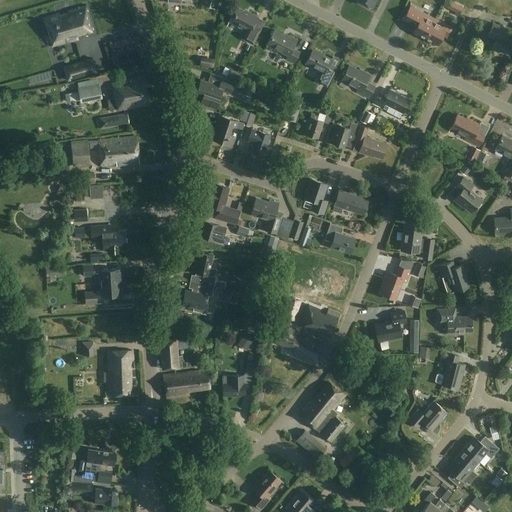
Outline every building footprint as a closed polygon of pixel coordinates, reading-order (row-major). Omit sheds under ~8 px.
[(218,0),(201,0),(200,4),(215,10),(218,0)] [(355,0),(372,9),(376,0),(355,0)] [(462,6),(448,0),(444,0),(441,6),(458,15),(462,6)] [(95,35),(86,5),(68,10),(69,13),(59,16),(59,13),(43,18),(46,27),(51,25),(55,38),(81,30),(84,38),(95,35)] [(393,29),(402,10),(391,5),(382,24),(393,29)] [(414,32),(425,38),(435,18),(411,6),(403,20),(416,27),(414,32)] [(249,14),(237,8),(229,22),(247,31),(243,39),(253,45),(261,30),(254,26),(258,18),(250,13),(249,14)] [(446,38),(448,32),(451,27),(435,18),(425,38),(426,39),(438,45),(442,36),(446,38)] [(508,31),(494,24),(488,37),(496,41),(492,48),(508,56),(511,47),(511,41),(504,38),(508,31)] [(288,37),(274,31),(267,45),(288,55),(286,59),(294,63),(299,52),(293,49),(297,40),(288,36),(288,37)] [(332,60),(313,51),(306,64),(322,72),(317,83),(327,88),(335,71),(328,67),(332,60)] [(92,58),(64,66),(68,80),(96,72),(92,58)] [(363,73),(349,66),(341,80),(359,89),(357,92),(369,98),(375,86),(367,82),(370,75),(364,72),(363,73)] [(102,99),(98,78),(76,82),(80,103),(102,99)] [(149,104),(144,79),(113,84),(118,110),(149,104)] [(202,98),(200,105),(217,110),(223,91),(230,93),(233,83),(221,80),(219,86),(201,80),(196,95),(202,98)] [(251,87),(243,84),(241,90),(249,93),(251,87)] [(300,93),(289,90),(287,97),(298,100),(300,93)] [(409,100),(389,90),(386,97),(378,93),(373,104),(376,105),(374,109),(381,113),(385,105),(403,114),(409,100)] [(289,100),(283,119),(296,123),(302,104),(289,100)] [(370,114),(365,111),(360,121),(365,124),(370,114)] [(332,114),(326,112),(324,119),(311,115),(305,134),(318,138),(323,123),(329,124),(332,114)] [(255,115),(250,113),(245,125),(251,127),(255,115)] [(129,123),(127,114),(99,119),(101,128),(129,123)] [(470,122),(457,115),(450,129),(466,137),(465,140),(479,147),(484,137),(476,133),(480,125),(471,121),(470,122)] [(244,124),(219,116),(218,121),(219,122),(213,140),(229,145),(231,139),(234,127),(242,130),(244,124)] [(357,125),(351,123),(349,129),(337,125),(331,143),(344,147),(349,133),(354,135),(357,125)] [(248,142),(253,143),(250,152),(264,157),(269,140),(271,135),(252,128),(248,142)] [(367,131),(360,129),(356,141),(362,144),(359,152),(368,155),(368,154),(382,158),(387,144),(365,137),(367,131)] [(511,140),(502,135),(495,149),(511,158),(511,161),(506,174),(511,177),(511,140)] [(140,164),(137,137),(99,141),(101,165),(117,164),(117,166),(140,164)] [(89,159),(88,141),(71,142),(71,147),(64,147),(65,161),(89,159)] [(477,162),(483,152),(476,148),(471,159),(477,162)] [(498,152),(496,157),(509,163),(511,158),(498,152)] [(471,177),(477,168),(472,165),(466,174),(471,177)] [(474,186),(464,178),(456,187),(461,192),(454,200),(461,205),(471,213),(476,207),(476,208),(482,201),(470,191),(474,186)] [(327,184),(312,179),(305,199),(314,202),(311,210),(323,214),(328,202),(322,200),(327,184)] [(229,188),(211,182),(206,197),(211,198),(209,206),(216,208),(213,218),(235,224),(239,211),(224,206),(229,188)] [(368,200),(339,191),(334,205),(332,210),(341,213),(343,208),(363,215),(368,200)] [(252,215),(250,221),(261,225),(263,218),(268,220),(265,231),(276,235),(283,214),(276,212),(279,204),(270,201),(269,203),(256,199),(251,215),(252,215)] [(511,209),(511,210),(511,218),(494,219),(495,234),(510,233),(510,234),(511,233),(511,209)] [(87,219),(86,210),(73,210),(74,220),(87,219)] [(218,225),(206,221),(201,237),(221,243),(225,228),(218,226),(218,225)] [(342,228),(330,224),(325,240),(331,242),(330,247),(350,254),(355,239),(340,234),(342,228)] [(112,233),(112,225),(91,226),(92,230),(84,231),(84,228),(75,229),(75,237),(92,236),(92,238),(102,237),(103,250),(110,249),(111,253),(118,253),(118,249),(126,248),(125,232),(112,233)] [(422,229),(404,226),(403,234),(404,234),(402,249),(411,250),(411,252),(419,253),(419,252),(424,253),(423,258),(431,259),(434,240),(426,239),(426,240),(421,240),(422,229)] [(301,230),(293,227),(289,238),(298,240),(301,230)] [(145,242),(145,230),(135,230),(134,242),(145,242)] [(203,284),(214,286),(219,287),(220,282),(216,281),(218,270),(211,268),(214,255),(200,252),(195,272),(205,274),(203,284)] [(443,278),(448,294),(469,287),(465,275),(466,274),(463,265),(454,268),(452,262),(439,266),(443,278)] [(95,275),(95,284),(121,282),(120,269),(100,270),(100,271),(95,271),(95,265),(84,266),(84,275),(95,275)] [(426,278),(428,267),(421,266),(419,277),(426,278)] [(411,272),(399,267),(396,275),(388,272),(385,279),(386,280),(381,294),(396,300),(403,282),(407,283),(411,272)] [(328,272),(321,291),(347,299),(353,280),(328,272)] [(121,282),(95,284),(96,284),(101,283),(102,292),(85,293),(86,303),(97,302),(97,296),(102,295),(102,296),(122,294),(121,282)] [(214,286),(203,284),(201,294),(185,290),(182,304),(194,307),(193,312),(206,315),(210,296),(212,296),(214,286)] [(224,290),(224,301),(234,302),(235,291),(224,290)] [(300,301),(284,295),(278,312),(284,314),(283,317),(293,320),(300,301)] [(417,297),(413,306),(420,309),(423,300),(417,297)] [(320,310),(308,305),(300,324),(330,336),(340,314),(329,309),(324,314),(319,312),(320,310)] [(456,318),(455,310),(438,311),(439,325),(448,324),(448,335),(464,335),(464,333),(472,333),(471,317),(456,318)] [(407,323),(404,311),(391,314),(392,321),(390,322),(390,323),(375,326),(378,342),(402,337),(399,324),(407,323)] [(324,343),(281,325),(275,342),(294,350),(293,352),(294,356),(316,364),(324,343)] [(421,341),(420,331),(412,331),(413,342),(421,341)] [(186,342),(186,338),(160,340),(162,370),(180,368),(184,368),(183,355),(179,355),(178,349),(187,348),(186,345),(189,345),(188,342),(186,342)] [(94,356),(93,342),(83,343),(83,357),(94,356)] [(423,348),(421,358),(431,360),(433,349),(423,348)] [(133,369),(133,351),(108,352),(109,378),(110,377),(111,396),(131,395),(130,369),(133,369)] [(458,389),(465,365),(457,363),(459,356),(446,352),(443,364),(447,365),(442,385),(458,389)] [(253,383),(256,363),(248,364),(244,375),(223,376),(224,396),(245,396),(245,384),(253,383)] [(211,389),(208,371),(200,372),(200,371),(164,375),(167,399),(187,396),(188,393),(188,392),(211,389)] [(345,395),(329,382),(313,401),(311,399),(298,415),(316,430),(331,443),(346,425),(335,416),(338,413),(333,409),(345,395)] [(446,413),(433,402),(423,414),(418,410),(409,420),(418,428),(423,422),(433,430),(437,425),(436,424),(446,413)] [(326,448),(304,430),(296,441),(318,459),(326,448)] [(464,450),(479,462),(486,454),(491,458),(499,449),(485,437),(480,442),(474,437),(464,450)] [(357,447),(356,446),(338,461),(345,469),(363,454),(357,447)] [(97,481),(102,451),(88,449),(86,460),(93,461),(91,475),(93,475),(92,481),(97,481)] [(479,462),(464,450),(454,462),(448,469),(452,473),(449,477),(460,487),(466,481),(469,484),(477,475),(472,470),(479,462)] [(97,481),(101,482),(110,483),(112,472),(106,471),(107,463),(114,464),(115,453),(102,451),(97,481)] [(75,470),(69,469),(68,481),(80,482),(80,480),(74,479),(75,470)] [(282,481),(269,471),(258,484),(257,483),(252,489),(258,494),(251,502),(261,510),(270,500),(268,498),(282,481)] [(493,485),(499,488),(505,480),(498,476),(493,485)] [(437,477),(432,480),(436,488),(442,485),(437,477)] [(92,484),(78,483),(77,491),(92,492),(92,484)] [(106,489),(96,488),(95,502),(105,503),(116,504),(118,490),(106,489)] [(314,503),(301,492),(287,509),(289,511),(311,511),(308,509),(314,503)] [(421,511),(437,511),(439,510),(444,504),(440,500),(435,506),(430,503),(435,496),(431,493),(420,505),(424,508),(421,511)]
